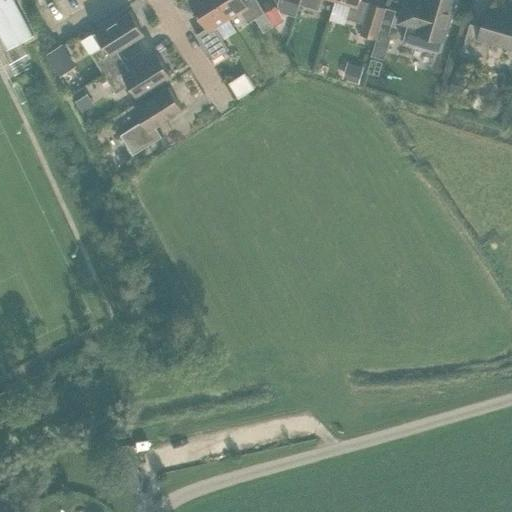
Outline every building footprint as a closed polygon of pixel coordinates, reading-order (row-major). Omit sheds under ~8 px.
[(0,0),(0,33),(8,49),(32,36),(13,0),(0,0)] [(224,38),(216,26),(228,18),(216,0),(188,0),(206,27),(196,33),(211,59),(228,49),(222,39),(224,38)] [(216,0),(228,18),(239,11),(247,23),(255,19),(263,32),(273,25),(256,0),(216,0)] [(295,17),(299,4),(300,0),(278,0),(277,4),(280,12),(295,17)] [(321,0),(334,0),(335,0),(300,0),(299,4),(318,10),(321,0)] [(360,0),(335,0),(348,4),(344,18),(364,24),(361,34),(376,38),(378,31),(385,7),(360,0)] [(417,0),(404,0),(397,22),(408,25),(404,41),(439,51),(442,40),(443,41),(455,0),(425,0),(425,2),(417,0)] [(275,6),(265,12),(274,26),(284,20),(275,6)] [(386,8),(379,31),(389,34),(395,11),(386,8)] [(470,23),(462,50),(485,57),(490,41),(511,47),(511,16),(487,9),(481,27),(470,23)] [(90,54),(103,74),(123,61),(117,51),(144,34),(130,12),(96,33),(103,45),(90,54)] [(376,38),(376,40),(389,43),(391,35),(389,34),(379,31),(378,31),(376,38)] [(62,44),(46,54),(52,63),(68,53),(62,44)] [(129,71),(123,61),(103,74),(115,94),(129,85),(137,98),(170,76),(156,54),(129,71)] [(347,62),(342,79),(358,83),(363,66),(347,62)] [(453,75),(449,89),(463,93),(467,79),(453,75)] [(98,78),(87,83),(93,98),(104,94),(98,78)] [(161,137),(155,127),(182,110),(168,87),(134,109),(142,121),(120,135),(133,155),(161,137)] [(84,88),(72,96),(79,106),(90,99),(84,88)]
